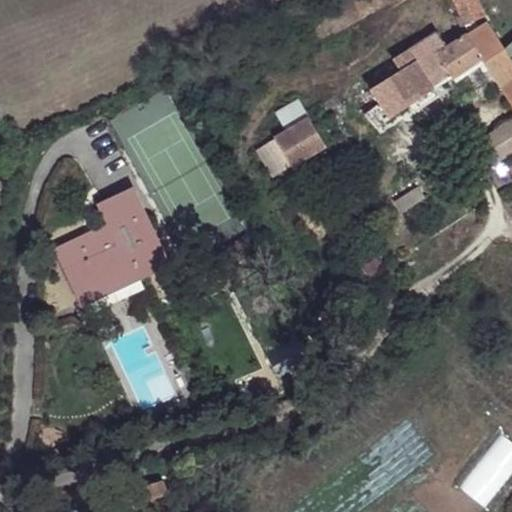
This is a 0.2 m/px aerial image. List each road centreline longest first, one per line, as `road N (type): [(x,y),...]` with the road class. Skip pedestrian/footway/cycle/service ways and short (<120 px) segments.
road 1 (track): [(166,451),(295,411),(341,384),(377,330),(503,226)]
road 2 (residential): [(0,503),(166,451)]
road 3 (track): [(465,112),(464,153),(511,237)]
